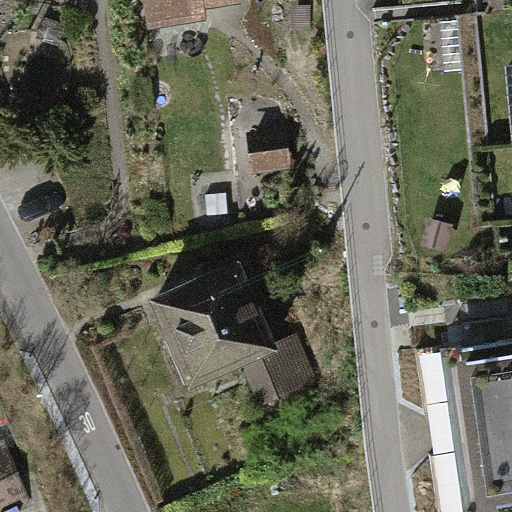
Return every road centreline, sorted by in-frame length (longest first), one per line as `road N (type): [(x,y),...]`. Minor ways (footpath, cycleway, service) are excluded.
road 1 (residential): [(394,511),(341,0)]
road 2 (residential): [(0,244),(122,511)]
